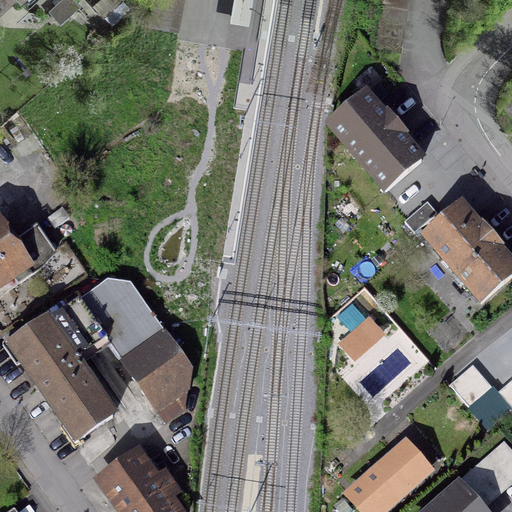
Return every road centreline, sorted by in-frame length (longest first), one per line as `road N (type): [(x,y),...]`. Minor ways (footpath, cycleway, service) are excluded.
road 1 (residential): [(511,46),(484,75),(475,98),(483,130),(511,168)]
road 2 (residential): [(0,399),(77,511)]
